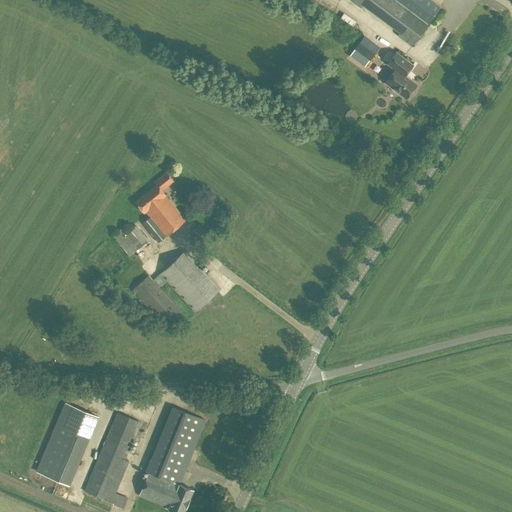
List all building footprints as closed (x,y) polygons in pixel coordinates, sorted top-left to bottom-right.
[(350,0),(361,7),(363,5),(400,32),(398,35),(412,45),(440,7),(431,0),(350,0)] [(341,9),(338,14),(352,21),(355,16),(341,9)] [(369,60),(354,50),(350,56),(364,67),(369,60)] [(407,98),(417,84),(405,75),(413,65),(397,52),(388,64),(396,69),(386,82),(407,98)] [(185,220),(162,191),(173,181),(167,173),(155,182),(157,185),(136,202),(144,212),(145,211),(150,217),(143,223),(158,242),(165,236),(185,220)] [(148,240),(135,225),(128,230),(124,226),(112,236),(129,256),(137,250),(148,240)] [(198,245),(209,237),(201,227),(190,236),(198,245)] [(213,278),(187,250),(163,272),(162,271),(152,280),(149,276),(148,275),(132,290),(164,326),(181,310),(160,287),(166,281),(195,312),(221,287),(213,278)] [(69,486),(98,417),(66,403),(37,472),(69,486)] [(175,511),(183,511),(193,490),(180,485),(206,420),(172,406),(145,471),(148,473),(139,495),(169,508),(169,509),(175,511)] [(123,509),(127,498),(116,493),(129,461),(125,459),(140,422),(116,412),(83,491),(113,503),(113,504),(123,509)]
